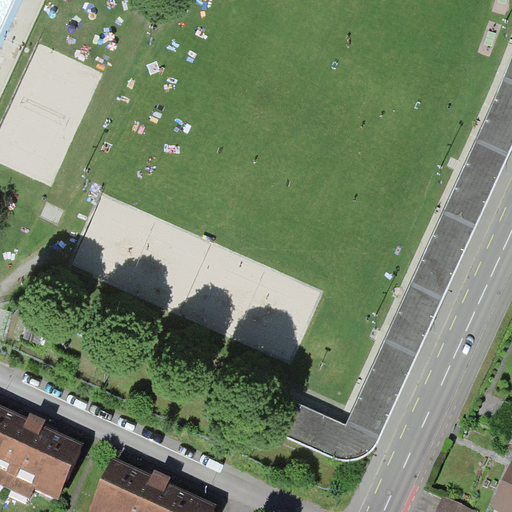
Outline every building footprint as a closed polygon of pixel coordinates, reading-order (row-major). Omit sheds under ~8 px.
[(511,45),(465,159),(347,427),(280,395),(263,432),(346,466),(360,465),(374,449),(495,166),(511,127),(511,45)] [(247,333),(248,316),(212,316),(212,332),(247,333)] [(59,510),(83,453),(0,417),(0,495),(26,506),(30,497),(59,510)] [(217,511),(218,511),(115,467),(95,511),(217,511)] [(511,511),(511,478),(508,477),(493,511),(511,511)] [(464,511),(442,503),(438,511),(464,511)]
